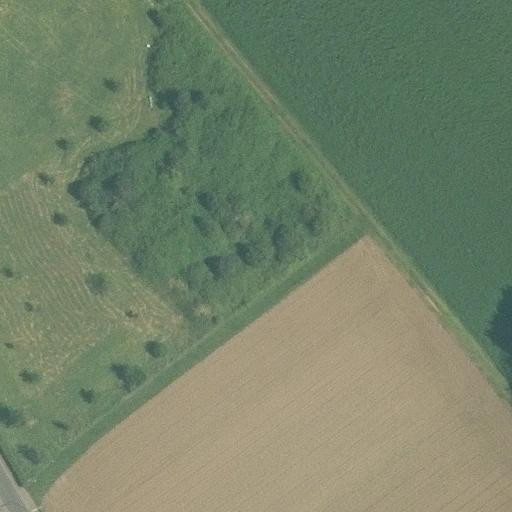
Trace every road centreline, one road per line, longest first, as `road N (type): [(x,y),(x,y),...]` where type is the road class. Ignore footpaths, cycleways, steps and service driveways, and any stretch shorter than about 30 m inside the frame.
road 1 (track): [(321,163),(511,395)]
road 2 (track): [(321,163),(189,0)]
